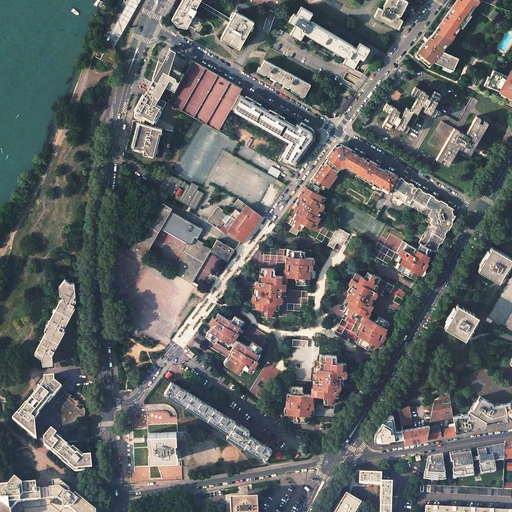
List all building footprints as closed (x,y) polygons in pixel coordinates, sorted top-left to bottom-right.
[(128,0),(108,35),(111,43),(113,44),(113,47),(139,0),(128,0)] [(184,0),(180,7),(174,18),(179,24),(186,25),(188,22),(190,19),(191,20),(193,17),(192,16),(193,14),(194,15),(197,10),(196,9),(198,4),(200,1),(200,0),(184,0)] [(405,0),(386,0),(383,6),(384,7),(382,9),(378,7),(374,16),(398,28),(402,19),(398,17),(400,15),(404,8),(407,1),(405,0)] [(480,0),(479,0),(456,0),(449,11),(434,32),(452,39),(480,0)] [(229,22),(231,19),(200,1),(198,4),(229,22)] [(293,13),(289,21),(295,25),(290,34),(299,39),(304,30),(305,31),(304,33),(312,38),(337,53),(344,57),(345,56),(346,57),(343,62),(353,68),(359,58),(363,60),(370,49),(360,43),(356,48),(353,46),(311,21),(311,22),(309,20),(313,13),(303,7),(301,11),(298,10),(296,14),(293,13)] [(231,19),(229,22),(221,36),(240,47),(254,22),(235,11),(231,19)] [(203,21),(195,15),(190,24),(195,27),(194,29),(201,33),(204,27),(201,25),(203,21)] [(426,41),(415,55),(428,66),(433,61),(452,70),(458,59),(441,51),(452,39),(434,32),(426,41)] [(111,43),(109,42),(100,60),(115,69),(115,67),(116,65),(116,63),(116,61),(116,58),(113,47),(113,44),(111,43)] [(184,73),(159,59),(157,66),(152,78),(153,78),(146,91),(166,102),(168,103),(184,73)] [(191,60),(184,73),(168,103),(202,122),(218,131),(230,110),(239,94),(242,88),(191,60)] [(310,84),(264,60),(258,70),(267,75),(267,76),(291,88),(291,89),(304,96),(310,84)] [(511,68),(507,76),(493,70),(487,84),(499,89),(498,91),(511,98),(511,68)] [(389,113),(382,126),(388,130),(391,125),(408,134),(419,115),(417,113),(421,107),(424,109),(423,110),(436,118),(440,111),(434,107),(441,95),(434,91),(431,96),(415,86),(411,93),(418,97),(414,103),(410,109),(406,107),(402,114),(399,112),(400,110),(387,103),(385,106),(383,109),(389,113)] [(166,102),(146,91),(135,111),(142,115),(141,119),(140,123),(133,121),(126,149),(153,155),(159,131),(161,132),(162,128),(152,126),(153,121),(155,123),(166,102)] [(239,94),(230,110),(291,143),(282,159),(295,167),(296,164),(314,139),(314,138),(314,135),(313,133),(311,130),(310,127),(304,123),(302,122),(300,126),(297,124),(296,126),(284,120),(285,118),(283,118),(278,115),(270,110),(269,111),(261,107),(262,105),(260,105),(252,100),(246,97),(245,98),(239,94)] [(344,97),(339,104),(341,106),(338,110),(341,113),(353,97),(350,95),(346,99),(344,97)] [(458,122),(440,111),(436,118),(418,149),(447,166),(456,150),(460,152),(460,153),(469,159),(478,144),(477,144),(487,126),(486,126),(488,123),(476,116),(465,134),(461,132),(478,101),(472,97),(465,109),(466,110),(458,122)] [(320,169),(316,173),(315,173),(310,180),(312,181),(311,182),(314,183),(320,186),(324,189),(325,187),(328,189),(368,212),(375,200),(376,200),(378,200),(384,190),(387,171),(386,172),(375,166),(376,164),(366,159),(363,158),(359,157),(357,154),(354,152),(342,145),(342,146),(335,148),(335,147),(327,158),(328,158),(323,165),(322,164),(319,168),(320,169)] [(270,167),(267,173),(276,178),(280,172),(270,167)] [(167,173),(157,189),(164,193),(166,190),(174,195),(172,198),(186,207),(188,204),(195,208),(203,196),(196,191),(198,188),(191,183),(189,187),(187,190),(183,188),(186,184),(167,173)] [(392,192),(391,194),(394,196),(396,194),(401,197),(401,198),(400,199),(411,206),(413,204),(418,207),(419,210),(422,212),(425,213),(426,212),(428,213),(428,215),(425,220),(430,222),(429,223),(431,224),(430,225),(429,226),(428,225),(426,229),(424,232),(424,233),(425,234),(422,239),(421,239),(420,238),(418,242),(420,243),(433,250),(435,251),(455,216),(453,214),(453,212),(452,210),(453,208),(400,178),(399,179),(392,192)] [(322,196),(317,193),(320,186),(314,183),(311,189),(308,188),(305,186),(302,192),(301,191),(300,192),(297,198),(300,199),(302,200),(299,206),(297,205),(295,208),(294,211),(295,212),(292,217),(293,218),(292,220),(293,222),(291,225),(293,226),(289,232),(297,236),(300,230),(301,230),(304,225),(315,231),(318,225),(317,223),(321,218),(318,216),(316,215),(315,214),(317,212),(318,212),(319,209),(321,211),(325,204),(322,203),(319,201),(322,196)] [(166,190),(164,193),(172,198),(174,195),(166,190)] [(227,213),(220,207),(214,215),(220,219),(219,221),(222,223),(220,225),(223,227),(243,243),(262,217),(238,198),(232,206),(231,205),(230,207),(231,208),(227,213)] [(172,208),(162,203),(160,206),(157,205),(156,207),(155,206),(150,214),(154,217),(139,242),(135,240),(130,248),(144,256),(164,222),(172,227),(170,231),(188,241),(187,242),(189,243),(172,272),(192,284),(210,251),(228,261),(234,250),(217,239),(211,249),(196,240),(203,229),(171,210),(172,208)] [(214,215),(220,207),(218,206),(209,218),(207,221),(216,226),(218,224),(220,225),(222,223),(219,221),(220,219),(214,215)] [(342,231),(342,230),(338,228),(337,228),(334,232),(335,234),(333,234),(331,238),(332,240),(330,240),(327,244),(328,246),(332,247),(333,247),(336,242),(341,245),(343,244),(345,241),(344,239),(346,239),(348,235),(347,233),(344,231),(342,231)] [(417,249),(403,241),(396,253),(399,254),(396,260),(398,261),(395,267),(409,274),(412,269),(421,274),(424,269),(428,262),(427,262),(430,256),(433,250),(420,243),(417,249)] [(491,246),(478,269),(488,276),(493,278),(499,281),(511,258),(491,246)] [(263,308),(262,315),(272,315),(273,313),(274,311),(275,304),(276,303),(278,303),(282,303),(282,296),(279,296),(279,294),(278,293),(278,290),(279,290),(282,290),(286,290),(286,284),(287,283),(288,276),(295,277),(295,278),(296,280),(296,284),(306,285),(307,281),(308,280),(308,278),(309,278),(309,276),(308,274),(308,272),(309,271),(311,271),(312,271),(312,266),(313,266),(313,257),(301,257),(302,250),(293,250),(292,253),(291,254),(291,256),(288,256),(288,258),(290,259),(289,261),(289,262),(286,262),(286,268),(284,270),(284,276),(276,275),(276,274),(275,272),(275,268),(265,268),(265,270),(263,272),(263,274),(261,274),(260,274),(260,281),(256,281),(256,287),(259,287),(259,290),(259,294),(255,294),(253,294),(252,301),(254,301),(253,307),(263,308)] [(366,347),(369,342),(379,347),(382,341),(386,335),(384,334),(383,334),(386,328),(389,322),(379,316),(377,319),(376,320),(375,321),(368,317),(370,313),(370,311),(373,305),(371,304),(369,303),(369,301),(370,299),(371,299),(372,297),(370,295),(371,294),(373,290),(375,290),(378,284),(375,283),(376,281),(376,279),(377,277),(368,271),(365,276),(356,272),(353,278),(352,277),(349,283),(351,284),(353,285),(353,287),(350,292),(346,298),(347,298),(350,300),(350,301),(348,306),(348,307),(347,309),(347,310),(345,313),(352,317),(354,313),(357,313),(357,311),(364,315),(361,321),(362,322),(358,328),(359,328),(356,334),(358,335),(360,336),(359,338),(360,339),(358,343),(366,347)] [(511,274),(485,320),(491,323),(492,320),(511,331),(511,274)] [(39,345),(35,352),(36,354),(42,357),(43,364),(53,364),(53,354),(54,352),(55,350),(53,349),(54,348),(55,348),(56,348),(63,334),(66,330),(64,329),(65,327),(63,326),(63,325),(64,325),(66,325),(73,311),(75,307),(71,305),(72,304),(73,305),(76,300),(75,299),(74,298),(75,295),(74,282),(70,282),(65,279),(60,287),(60,295),(62,297),(63,298),(62,300),(60,301),(52,317),(52,318),(53,319),(52,321),(51,321),(49,322),(45,329),(46,331),(42,340),(42,341),(43,342),(42,344),(41,344),(39,345)] [(472,312),(457,304),(444,327),(465,339),(478,316),(472,312)] [(207,334),(208,336),(207,338),(214,342),(217,338),(220,339),(220,338),(232,346),(229,351),(231,352),(232,353),(227,361),(227,363),(226,364),(240,373),(244,367),(248,370),(249,368),(251,367),(252,365),(254,366),(258,360),(255,358),(253,357),(252,356),(252,354),(254,354),(257,349),(257,347),(258,345),(251,341),(248,345),(246,344),(246,345),(235,339),(238,333),(236,332),(234,330),(233,329),(234,328),(236,327),(239,322),(239,320),(240,318),(234,313),(230,319),(228,317),(227,318),(217,312),(214,318),(212,317),(208,323),(212,325),(213,325),(207,334)] [(234,330),(236,332),(244,320),(240,318),(239,320),(239,322),(236,327),(234,328),(233,329),(234,330)] [(171,326),(161,321),(156,331),(166,336),(171,326)] [(212,325),(205,336),(207,338),(208,336),(207,334),(213,325),(212,325)] [(253,357),(255,358),(262,347),(258,345),(257,347),(257,349),(254,354),(252,354),(252,356),(253,357)] [(284,413),(296,414),(296,420),(305,421),(305,417),(307,416),(307,414),(309,414),(310,414),(311,408),(312,408),(314,408),(314,401),(315,400),(315,394),(323,395),(323,396),(324,397),(324,402),(332,402),(332,399),(334,397),(334,396),(336,396),(338,396),(338,389),(339,389),(340,382),(339,382),(339,376),(342,376),(345,376),(345,369),(345,363),(336,362),(336,355),(325,354),(325,357),(324,358),(324,366),(322,367),(320,367),(317,367),(317,373),(319,374),(319,376),(320,377),(320,379),(319,380),(316,380),(313,380),(313,387),(312,387),(311,393),(303,393),(304,391),(302,390),(302,386),(294,386),(294,389),(293,390),(293,393),(291,393),(290,393),(289,395),(291,396),(291,399),(290,399),(287,399),(286,399),(286,406),(285,406),(284,413)] [(470,414),(453,417),(454,423),(454,427),(455,430),(471,427),(489,424),(509,421),(511,420),(511,357),(510,361),(511,361),(511,402),(511,403),(495,406),(480,397),(470,414)] [(21,408),(13,418),(36,438),(34,418),(38,413),(38,412),(46,402),(48,403),(61,387),(55,381),(54,376),(44,376),(44,379),(40,385),(35,391),(36,392),(27,403),(26,402),(21,408)] [(171,381),(164,393),(229,433),(227,436),(265,460),(272,449),(257,440),(247,434),(250,430),(235,421),(215,409),(196,397),(188,392),(178,385),(171,381)] [(448,391),(435,399),(430,421),(429,423),(440,422),(439,420),(453,417),(448,391)] [(84,416),(83,403),(64,392),(63,392),(52,411),(52,414),(56,414),(56,418),(58,420),(60,419),(60,414),(55,412),(60,411),(60,408),(63,410),(61,414),(62,420),(62,419),(62,416),(67,419),(68,419),(71,420),(75,420),(77,416),(84,416)] [(435,396),(424,400),(423,403),(422,403),(418,419),(427,421),(430,421),(435,399),(435,396)] [(399,409),(401,425),(411,423),(408,406),(399,409)] [(392,413),(395,430),(402,429),(401,425),(399,409),(392,413)] [(132,431),(129,431),(129,427),(127,428),(126,431),(127,452),(128,472),(130,472),(131,482),(183,480),(181,449),(176,449),(175,441),(184,441),(184,432),(178,432),(177,417),(170,417),(168,413),(166,412),(162,411),(136,412),(132,419),(132,431)] [(431,426),(429,427),(426,440),(434,438),(441,437),(439,425),(433,426),(433,424),(431,425),(431,426)] [(429,425),(402,430),(404,441),(404,443),(416,441),(426,440),(429,427),(429,425)] [(448,428),(443,429),(445,437),(450,436),(456,435),(455,430),(454,427),(448,428)] [(58,434),(50,428),(43,436),(43,444),(62,460),(62,461),(75,472),(83,471),(83,468),(92,468),(90,455),(83,455),(77,450),(73,446),(71,448),(60,438),(61,437),(58,434)] [(383,432),(378,428),(373,437),(378,445),(391,443),(397,442),(395,430),(383,432)] [(402,429),(395,430),(397,442),(401,441),(404,441),(402,430),(402,429)] [(456,452),(449,453),(450,459),(451,459),(452,463),(453,469),(454,478),(474,475),(473,469),(474,468),(472,466),(472,465),(473,464),(472,462),(479,461),(478,463),(479,464),(479,465),(478,467),(480,468),(481,473),(496,471),(494,461),(504,460),(505,444),(477,449),(478,457),(471,459),(470,450),(456,452)] [(428,457),(423,479),(444,480),(446,479),(442,455),(434,456),(428,457)] [(381,473),(359,472),(359,483),(381,484),(379,511),(390,511),(392,482),(381,481),(381,473)] [(9,485),(0,485),(0,511),(9,511),(11,510),(9,506),(9,503),(42,500),(41,489),(37,489),(37,482),(23,483),(15,477),(9,485)] [(54,487),(50,487),(51,499),(59,498),(63,502),(63,508),(69,507),(74,511),(96,511),(75,494),(73,495),(71,494),(71,488),(61,480),(53,481),(54,487)] [(444,486),(417,485),(417,491),(511,496),(511,490),(503,489),(493,489),(444,486)] [(244,499),(230,500),(230,511),(257,511),(257,499),(244,499)]
